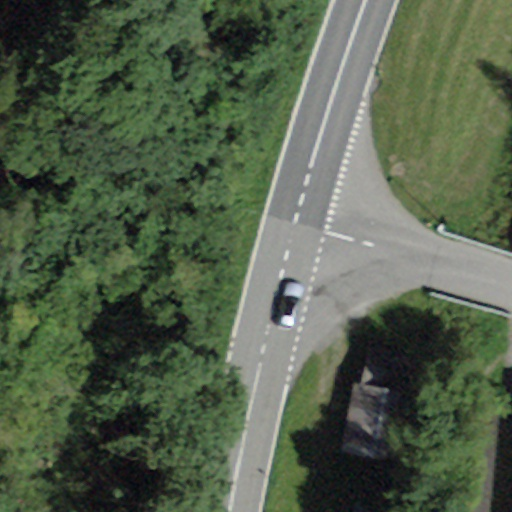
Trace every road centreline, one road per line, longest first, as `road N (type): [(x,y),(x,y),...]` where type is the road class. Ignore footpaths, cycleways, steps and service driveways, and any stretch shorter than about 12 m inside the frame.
road 1 (primary): [(294,223),(229,511)]
road 2 (primary): [(365,0),(294,223)]
road 3 (residential): [(511,280),(294,223)]
